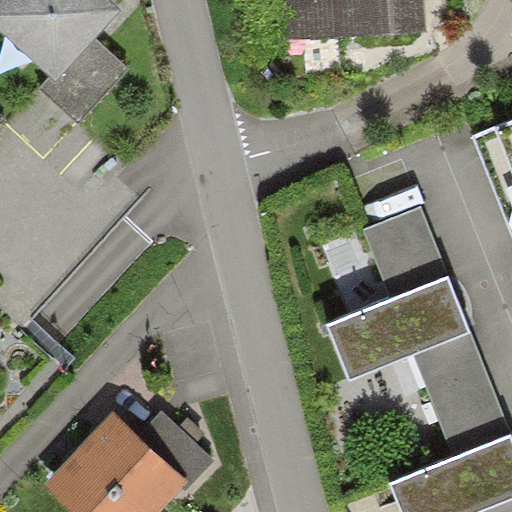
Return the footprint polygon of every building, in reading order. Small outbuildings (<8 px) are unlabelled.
[(102,0),(2,0),(0,3),(0,34),(49,81),(41,90),(79,125),(130,70),(98,40),(120,17),(102,0)] [(282,0),(285,43),(426,35),(424,0),(282,0)] [(511,116),(471,134),(511,234),(511,116)] [(390,295),(324,321),(348,382),(414,356),(452,452),(511,429),(421,203),(362,226),(390,295)] [(138,439),(112,416),(45,492),(67,511),(161,511),(188,483),(191,486),(215,460),(162,412),(138,439)] [(452,452),(386,479),(399,511),(476,511),(477,511),(511,511),(511,432),(511,429),(452,452)]
